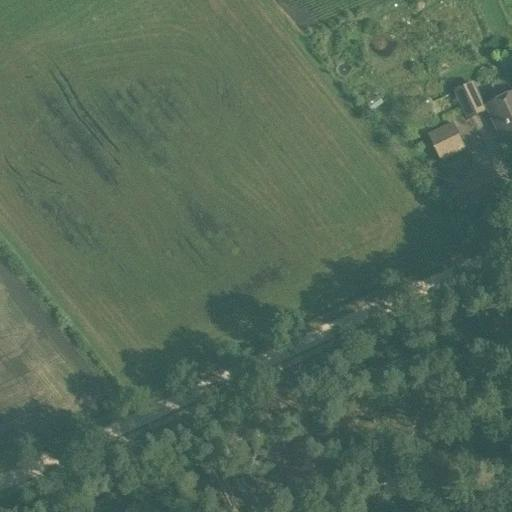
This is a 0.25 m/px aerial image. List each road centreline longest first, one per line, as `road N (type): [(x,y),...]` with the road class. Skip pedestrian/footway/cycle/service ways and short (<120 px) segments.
road 1 (track): [(0,482),(511,245)]
road 2 (track): [(281,511),(199,389)]
